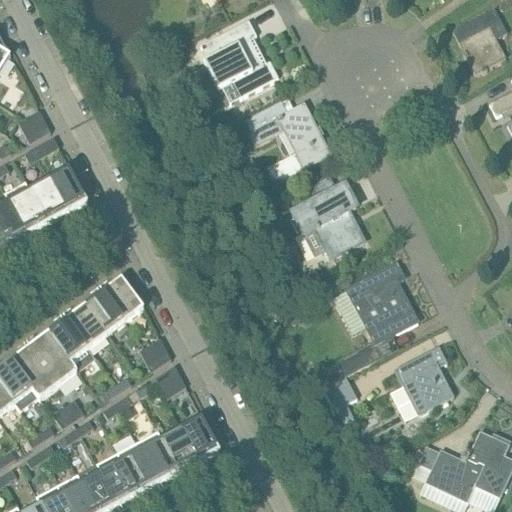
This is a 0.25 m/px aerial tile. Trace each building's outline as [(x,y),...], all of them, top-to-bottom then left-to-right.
[(494,14),(453,35),(464,57),(463,57),(465,62),(466,61),(475,78),(503,63),(494,44),(507,37),(494,14)] [(248,25),(199,50),(207,64),(202,66),(217,94),(231,87),(239,102),(278,82),(269,66),(266,68),(253,42),(256,40),(248,25)] [(0,75),(10,60),(4,56),(6,53),(0,41),(0,75)] [(183,49),(166,59),(170,67),(188,57),(183,49)] [(511,83),(511,95),(489,107),(496,120),(501,117),(504,124),(503,125),(505,128),(507,128),(511,137),(511,81),(511,82),(511,83)] [(303,109),(287,117),(281,105),(241,125),(248,139),(254,150),(283,135),(295,158),(267,173),(275,189),(306,173),(305,171),(329,158),(303,109)] [(18,127),(24,137),(45,126),(39,115),(24,123),(18,127)] [(50,137),(45,126),(24,137),(29,148),(50,137)] [(32,153),(38,164),(59,152),(53,142),(32,153)] [(7,150),(0,153),(0,163),(11,158),(7,150)] [(24,157),(30,168),(38,164),(32,153),(24,157)] [(8,166),(0,170),(0,180),(12,174),(8,166)] [(67,217),(87,206),(70,173),(49,184),(67,217)] [(49,184),(29,194),(47,227),(67,217),(49,184)] [(47,227),(29,194),(25,187),(4,198),(8,206),(9,205),(27,238),(47,227)] [(363,245),(348,215),(356,211),(345,189),(292,217),(314,260),(326,254),(330,262),(363,245)] [(0,236),(7,249),(27,238),(9,205),(8,206),(4,198),(0,200),(0,236)] [(348,297),(335,303),(354,339),(367,332),(374,346),(375,348),(391,339),(417,326),(396,286),(403,282),(396,268),(347,294),(348,297)] [(121,283),(103,296),(125,326),(143,312),(121,283)] [(85,310),(107,339),(125,326),(103,296),(85,310)] [(85,310),(67,323),(89,353),(107,339),(85,310)] [(284,326),(295,325),(294,312),(283,312),(284,326)] [(88,354),(89,353),(67,323),(49,337),(71,367),(77,376),(78,377),(95,364),(88,354)] [(49,337),(10,366),(37,403),(38,402),(39,404),(77,376),(71,367),(49,337)] [(165,353),(160,343),(145,352),(139,355),(145,366),(165,353)] [(369,348),(337,365),(345,381),(347,380),(348,379),(377,364),(377,363),(370,350),(369,348)] [(439,350),(394,373),(402,390),(417,419),(429,414),(454,401),(438,371),(447,367),(439,350)] [(165,353),(145,366),(151,377),(171,364),(165,353)] [(10,366),(0,372),(0,389),(14,409),(19,416),(37,403),(10,366)] [(180,381),(174,371),(154,383),(160,394),(180,381)] [(160,394),(166,404),(186,392),(180,381),(160,394)] [(345,381),(324,392),(342,427),(353,422),(346,408),(356,402),(345,381)] [(120,396),(131,389),(126,382),(115,389),(120,396)] [(0,389),(0,419),(14,409),(0,389)] [(120,396),(115,389),(105,396),(109,403),(120,396)] [(132,408),(127,400),(115,408),(120,416),(132,408)] [(62,433),(84,419),(74,404),(53,418),(62,433)] [(120,416),(115,408),(103,416),(108,423),(120,416)] [(182,433),(200,466),(220,455),(202,422),(182,433)] [(94,432),(89,425),(77,433),(81,440),(94,432)] [(43,445),(54,438),(49,431),(38,438),(43,445)] [(69,448),(81,440),(77,433),(58,444),(63,452),(69,448)] [(180,477),(200,466),(182,433),(162,444),(180,477)] [(160,488),(180,477),(162,444),(158,436),(138,447),(160,488)] [(439,456),(425,487),(467,507),(475,491),(499,502),(509,481),(511,475),(511,463),(504,460),(509,449),(508,449),(509,446),(493,438),(492,441),(480,436),(471,454),(466,451),(463,458),(461,463),(440,454),(439,456)] [(43,445),(38,438),(27,445),(32,452),(43,445)] [(140,498),(160,488),(138,447),(118,457),(140,498)] [(55,457),(50,449),(38,457),(43,465),(55,457)] [(11,456),(0,462),(5,470),(15,463),(11,456)] [(38,457),(26,465),(31,472),(43,465),(38,457)] [(120,509),(140,498),(118,457),(96,469),(100,477),(102,476),(120,509)] [(420,464),(412,480),(423,485),(431,469),(420,464)] [(77,479),(82,487),(95,511),(114,511),(120,509),(102,476),(100,477),(96,469),(77,479)] [(0,481),(0,482),(4,489),(17,482),(12,474),(0,481)] [(69,511),(95,511),(82,487),(81,487),(77,479),(56,491),(60,499),(61,498),(69,511)] [(37,500),(41,509),(43,511),(69,511),(61,498),(60,499),(56,491),(37,500)]
